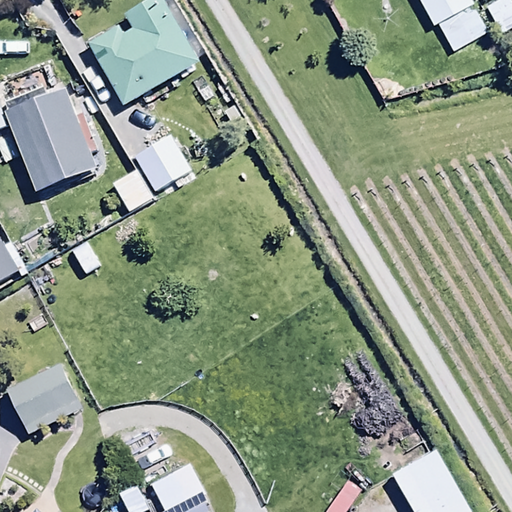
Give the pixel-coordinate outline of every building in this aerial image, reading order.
[(490,36),(469,0),(416,0),(434,32),(439,30),(453,56),(490,36)] [(511,32),(511,9),(506,0),(502,0),(486,11),(503,38),(511,32)] [(198,70),(158,2),(125,21),(133,33),(121,40),(118,33),(88,50),(124,113),(198,70)] [(96,173),(65,96),(5,121),(36,198),(96,173)] [(191,177),(170,141),(133,163),(155,199),(191,177)] [(149,208),(138,189),(118,201),(129,220),(149,208)] [(0,284),(13,278),(0,249),(0,284)] [(38,307),(22,280),(0,293),(0,322),(3,328),(38,307)] [(80,416),(57,372),(8,397),(31,441),(80,416)] [(408,511),(469,511),(437,455),(391,481),(408,511)] [(205,501),(188,469),(150,489),(162,511),(197,511),(195,506),(205,501)] [(147,511),(136,490),(118,499),(125,511),(147,511)]
